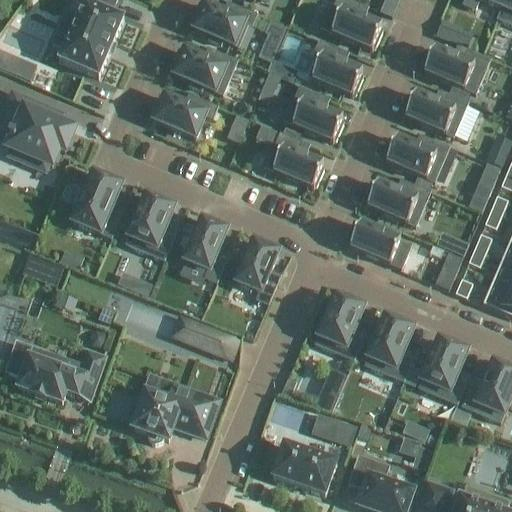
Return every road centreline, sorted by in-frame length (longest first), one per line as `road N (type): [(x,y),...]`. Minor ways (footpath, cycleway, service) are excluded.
road 1 (residential): [(311,258),(293,242),(103,162),(172,0)]
road 2 (residential): [(206,511),(311,258)]
road 3 (residential): [(311,258),(412,29)]
road 4 (residential): [(511,353),(315,264)]
